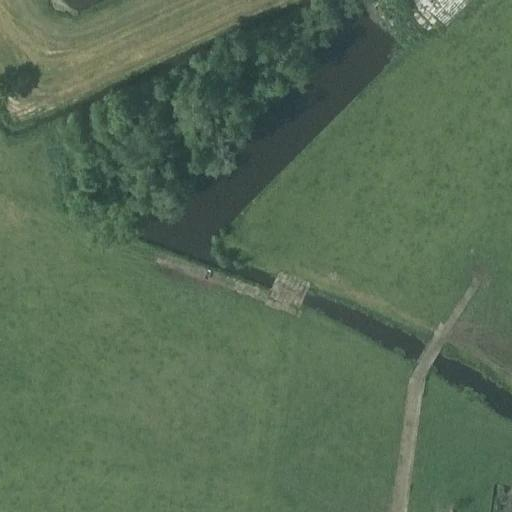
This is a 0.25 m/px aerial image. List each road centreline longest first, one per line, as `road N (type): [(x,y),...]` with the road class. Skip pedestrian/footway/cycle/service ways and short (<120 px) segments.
road 1 (track): [(292,315),(160,257),(0,243)]
road 2 (track): [(201,0),(38,74),(0,5)]
road 3 (track): [(397,511),(417,369),(474,282)]
road 4 (track): [(511,380),(408,317),(306,276)]
